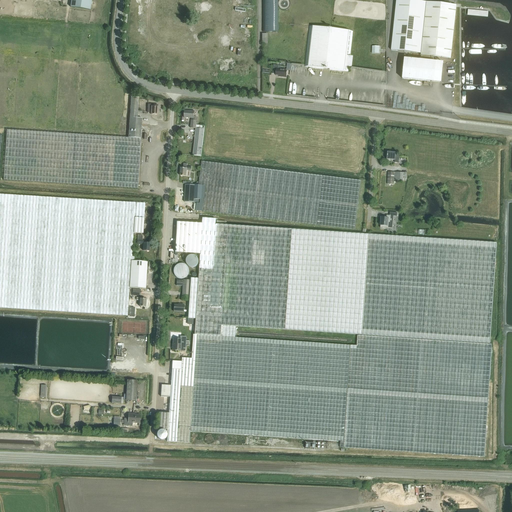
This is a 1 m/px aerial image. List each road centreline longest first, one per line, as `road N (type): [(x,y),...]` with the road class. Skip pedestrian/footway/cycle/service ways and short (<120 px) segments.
road 1 (unclassified): [(152,435),(173,91)]
road 2 (tertiary): [(377,115),(173,91)]
road 3 (unclassified): [(482,511),(452,492),(330,511)]
road 4 (tertiary): [(511,131),(377,115)]
road 5 (tertiary): [(173,91),(143,83),(121,59),(121,0)]
